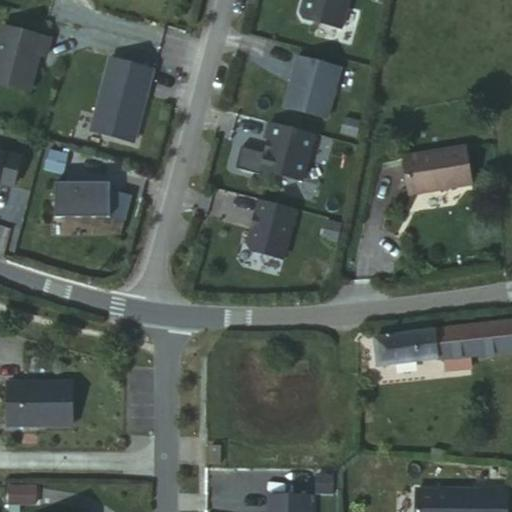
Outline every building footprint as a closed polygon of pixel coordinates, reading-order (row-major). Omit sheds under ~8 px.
[(349,0),(306,0),(302,17),(305,23),(341,32),(349,0)] [(51,45),(3,33),(0,47),(0,89),(31,97),(40,61),(46,62),(51,45)] [(340,71),(299,60),(286,111),(328,121),(340,71)] [(135,148),(153,73),(111,62),(92,136),(135,148)] [(315,138),(271,127),(267,143),(271,144),(263,174),(303,184),(315,138)] [(414,151),(420,183),(445,178),(447,188),(481,181),(474,140),(414,151)] [(64,179),(69,160),(51,156),(46,174),(64,179)] [(0,188),(15,192),(22,163),(0,157),(0,188)] [(445,178),(420,183),(422,193),(447,188),(445,178)] [(111,188),(56,189),(57,223),(112,223),(111,188)] [(296,214),(261,204),(257,221),(259,221),(256,233),(254,232),(249,249),(253,255),(284,263),(296,214)] [(351,228),(332,223),(327,241),(346,246),(351,228)] [(392,339),(376,340),(378,365),(444,360),(470,358),(511,354),(511,326),(413,337),(392,339)] [(375,330),(376,340),(392,339),(393,330),(392,327),(375,330)] [(393,330),(392,339),(413,337),(413,327),(393,330)] [(470,358),(444,360),(445,373),(470,371),(470,358)] [(7,383),(7,425),(71,426),(72,382),(7,383)] [(220,446),(210,445),(210,464),(220,464),(220,446)] [(37,490),(11,484),(7,501),(33,507),(37,490)] [(418,489),(418,511),(483,511),(484,490),(418,489)] [(309,511),(310,496),(270,495),(269,511),(309,511)]
